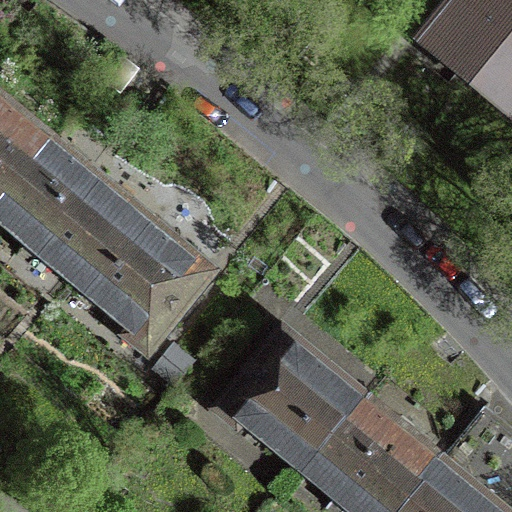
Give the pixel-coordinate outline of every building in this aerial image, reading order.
[(511,0),(457,0),(421,44),(511,118),(511,0)] [(12,114),(0,104),(0,207),(50,146),(12,114)] [(89,178),(50,146),(0,207),(0,224),(69,281),(128,209),(89,178)] [(167,241),(128,209),(69,281),(146,344),(205,273),(167,241)] [(223,409),(301,472),(361,400),(322,368),(283,336),(223,409)] [(301,472),(350,511),(397,511),(438,463),(399,431),(361,400),(301,472)] [(397,511),(511,511),(511,433),(482,409),(438,463),(397,511)]
